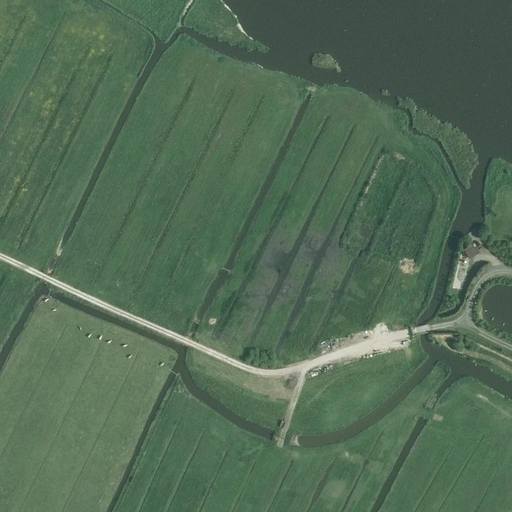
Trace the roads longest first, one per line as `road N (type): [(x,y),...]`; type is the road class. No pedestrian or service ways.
road 1 (track): [(0,255),(211,353),(269,374),(303,367),(279,447)]
road 2 (track): [(303,367),(466,321)]
